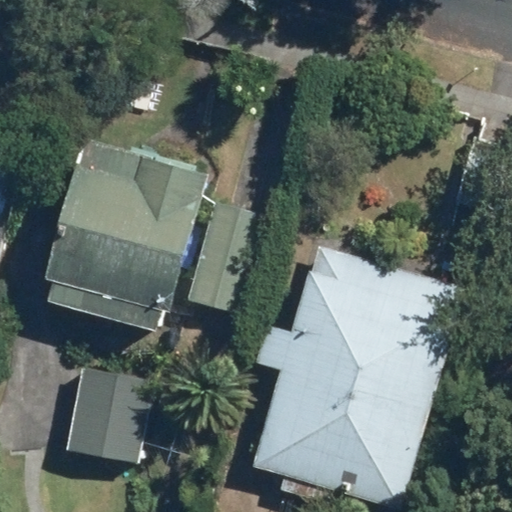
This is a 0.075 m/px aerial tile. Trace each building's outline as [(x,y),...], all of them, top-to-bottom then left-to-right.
[(0,233),(24,142),(0,135),(0,233)] [(204,174),(77,141),(40,284),(49,286),(43,306),(152,334),(157,314),(167,317),(204,174)] [(264,219),(211,205),(185,303),(239,317),(264,219)] [(393,511),(459,294),(315,251),(289,336),(264,329),(253,366),(278,373),(249,471),(282,481),(278,494),(326,508),(329,495),(386,511),(393,511)] [(153,383),(79,370),(65,455),(139,466),(153,383)]
